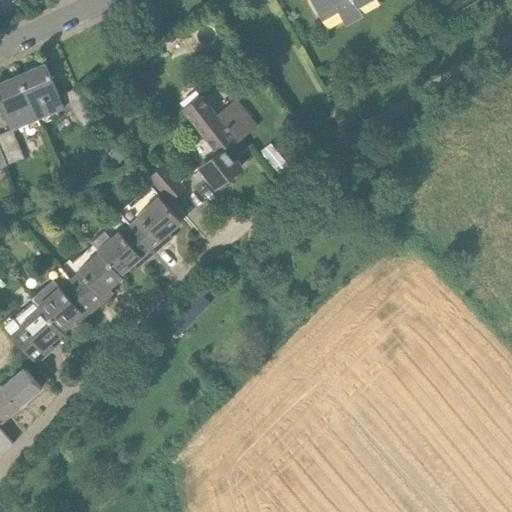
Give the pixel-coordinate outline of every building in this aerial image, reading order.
[(310,0),(323,22),(356,4),(358,8),(373,0),(310,0)] [(66,114),(70,111),(68,106),(64,107),(45,64),(19,75),(41,125),(51,121),(49,114),(64,108),(66,114)] [(0,83),(0,104),(11,130),(12,130),(27,124),(29,130),(41,125),(19,75),(0,83)] [(199,166),(200,168),(216,188),(242,166),(236,158),(249,148),(243,139),(262,124),(240,97),(217,115),(206,101),(189,115),(203,134),(202,135),(217,152),(199,166)] [(71,111),(71,112),(89,132),(102,121),(83,100),(71,111)] [(0,134),(0,148),(7,166),(24,158),(12,130),(11,130),(0,134)] [(171,201),(185,189),(164,164),(150,177),(171,201)] [(120,213),(154,253),(173,237),(169,233),(182,221),(159,195),(159,196),(153,189),(132,208),(129,205),(120,213)] [(185,191),(174,200),(187,215),(198,206),(185,191)] [(137,268),(154,253),(120,213),(110,221),(114,225),(93,244),(94,244),(93,245),(120,274),(133,264),(137,268)] [(61,268),(95,308),(113,292),(109,288),(123,277),(120,274),(93,245),(74,263),(71,259),(61,268)] [(77,323),(95,308),(61,268),(52,276),(55,279),(32,298),(34,300),(61,330),(73,319),(77,323)] [(2,323),(10,335),(36,363),(54,348),(50,343),(63,332),(61,330),(34,300),(14,318),(12,315),(2,323)] [(0,457),(14,444),(0,427),(0,423),(1,423),(20,407),(20,406),(41,388),(24,367),(7,382),(6,381),(0,386),(0,457)]
